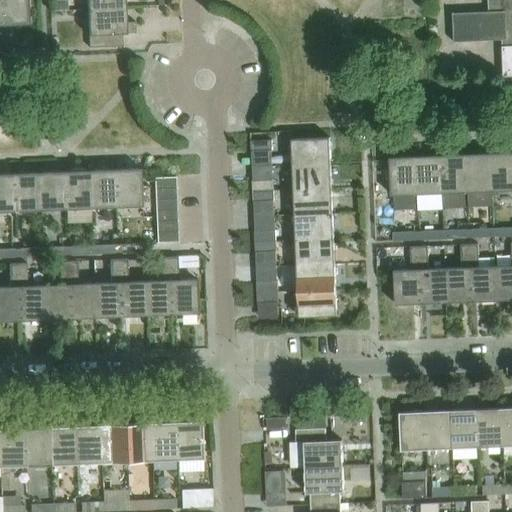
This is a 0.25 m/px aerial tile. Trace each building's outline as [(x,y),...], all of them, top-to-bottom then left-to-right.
[(27,0),(1,0),(3,25),(28,24),(27,0)] [(68,10),(67,0),(59,0),(53,0),(54,11),(68,10)] [(87,0),(88,9),(125,8),(124,0),(87,0)] [(511,0),(488,0),(488,12),(452,13),(454,43),(502,42),(503,77),(511,76),(511,0)] [(125,8),(88,9),(90,47),(122,46),(122,34),(135,33),(135,22),(126,22),(125,8)] [(292,165),(330,163),(329,138),(291,140),(292,165)] [(272,141),(251,142),(251,153),(273,152),(272,141)] [(511,152),(490,153),(492,191),(511,190),(511,152)] [(492,191),(490,153),(465,155),(467,192),(492,191)] [(465,155),(440,156),(442,193),(467,192),(465,155)] [(440,156),(416,157),(417,194),(442,193),(440,156)] [(417,194),(416,157),(390,158),(391,196),(417,194)] [(330,163),(292,165),(293,190),(331,188),(330,163)] [(115,169),(116,207),(142,206),(140,168),(115,169)] [(115,169),(89,170),(91,208),(116,207),(115,169)] [(91,208),(89,170),(64,171),(66,209),(91,208)] [(64,171),(39,173),(41,210),(66,209),(64,171)] [(41,210),(39,173),(14,174),(15,212),(41,210)] [(14,174),(0,174),(0,212),(15,212),(14,174)] [(155,188),(176,187),(175,176),(154,177),(155,188)] [(274,191),(274,180),(252,181),(253,192),(274,191)] [(155,199),(176,198),(176,187),(155,188),(155,199)] [(294,215),(332,214),(331,188),(293,190),(294,215)] [(253,192),(253,203),(275,202),(274,191),(253,192)] [(156,210),(177,209),(176,198),(155,199),(156,210)] [(156,221),(177,220),(177,209),(156,210),(156,221)] [(332,214),(294,215),(295,240),(333,239),(332,214)] [(177,220),(156,221),(156,232),(178,231),(177,220)] [(494,238),(511,237),(511,227),(494,229),(494,238)] [(472,229),(473,239),(494,238),(494,229),(472,229)] [(276,241),(276,230),(254,231),(255,242),(276,241)] [(466,230),(444,231),(444,240),(467,239),(466,230)] [(156,232),(157,242),(178,242),(178,231),(156,232)] [(444,240),(444,231),(422,231),(422,241),(444,240)] [(393,233),(393,242),(416,241),(416,232),(393,233)] [(333,239),(295,240),(296,265),(334,264),(333,239)] [(255,242),(255,254),(277,253),(276,241),(255,242)] [(511,242),(511,243),(511,265),(496,266),(497,300),(511,299),(511,242)] [(144,243),(122,244),(122,254),(145,253),(144,243)] [(93,255),(116,254),(116,244),(93,245),(93,255)] [(460,245),(461,267),(445,268),(447,303),(472,301),(470,244),(460,245)] [(477,244),(470,244),(472,301),(497,300),(496,266),(478,267),(477,244)] [(93,245),(71,246),(72,256),(93,255),(93,245)] [(43,257),(66,256),(65,246),(42,247),(43,257)] [(42,247),(21,248),(21,258),(43,257),(42,247)] [(427,247),(419,248),(422,304),(447,303),(445,268),(428,269),(427,247)] [(0,258),(15,258),(15,248),(0,249),(0,258)] [(422,304),(419,248),(410,248),(411,269),(394,270),(395,305),(422,304)] [(161,279),(144,280),(145,315),(170,314),(168,257),(160,258),(161,279)] [(178,257),(168,257),(170,314),(195,313),(194,278),(179,278),(178,257)] [(127,258),(117,259),(120,316),(145,315),(144,280),(128,281),(127,258)] [(111,282),(93,283),(95,317),(120,316),(117,259),(110,259),(111,282)] [(61,284),(43,284),(45,320),(70,318),(67,262),(60,262),(61,284)] [(77,262),(67,262),(70,318),(95,317),(93,283),(78,283),(77,262)] [(10,286),(0,286),(0,321),(20,321),(17,263),(9,263),(10,286)] [(26,263),(17,263),(20,321),(45,320),(43,284),(27,285),(26,263)] [(334,264),(296,265),(297,290),(335,289),(334,264)] [(279,291),(278,281),(257,282),(257,292),(279,291)] [(335,289),(297,290),(298,316),(336,314),(335,289)] [(257,292),(258,304),(279,303),(279,291),(257,292)] [(511,446),(511,408),(500,409),(502,447),(511,446)] [(476,410),(477,448),(502,447),(500,409),(476,410)] [(451,411),(452,449),(477,448),(476,410),(451,411)] [(452,449),(451,411),(425,412),(426,450),(452,449)] [(426,450),(425,412),(400,413),(401,451),(426,450)] [(287,419),(267,419),(268,430),(287,429),(287,419)] [(177,422),(179,460),(203,459),(201,421),(177,422)] [(177,422),(151,423),(153,461),(179,460),(177,422)] [(153,461),(151,423),(125,424),(127,462),(153,461)] [(125,424),(101,425),(102,463),(127,462),(125,424)] [(102,463),(101,425),(75,426),(77,464),(102,463)] [(75,426),(50,428),(52,465),(77,464),(75,426)] [(52,465),(50,428),(26,429),(27,466),(52,465)] [(26,429),(0,429),(0,432),(2,467),(27,466),(26,429)] [(304,444),(305,469),(343,467),(342,442),(326,443),(326,430),(296,431),(296,444),(304,444)] [(310,494),(310,506),(340,505),(340,504),(353,503),(353,495),(340,496),(340,493),(344,493),(343,467),(305,469),(306,494),(310,494)] [(287,506),(286,471),(266,472),(268,507),(287,506)] [(401,473),(403,499),(403,500),(426,499),(425,472),(401,473)] [(483,486),(483,496),(504,495),(504,485),(483,486)] [(477,486),(454,487),(454,497),(477,496),(477,486)] [(454,497),(454,487),(432,488),(433,498),(454,497)] [(182,493),(183,509),(195,508),(194,492),(182,493)] [(177,499),(155,500),(155,510),(177,509),(177,499)] [(155,510),(155,500),(132,501),(133,511),(155,510)] [(126,501),(103,502),(104,511),(127,511),(126,501)] [(480,502),(480,511),(488,511),(488,501),(480,502)] [(100,511),(104,511),(103,502),(82,503),(82,511),(100,511)] [(480,511),(480,502),(471,502),(471,511),(480,511)] [(53,511),(76,511),(76,503),(53,504),(53,511)] [(438,511),(439,503),(429,504),(429,511),(438,511)]
